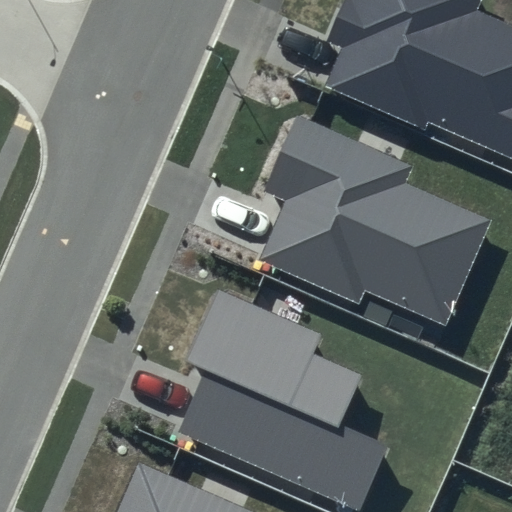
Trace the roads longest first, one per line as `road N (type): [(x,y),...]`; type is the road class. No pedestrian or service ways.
road 1 (residential): [(0,408),(135,95)]
road 2 (residential): [(135,95),(0,36)]
